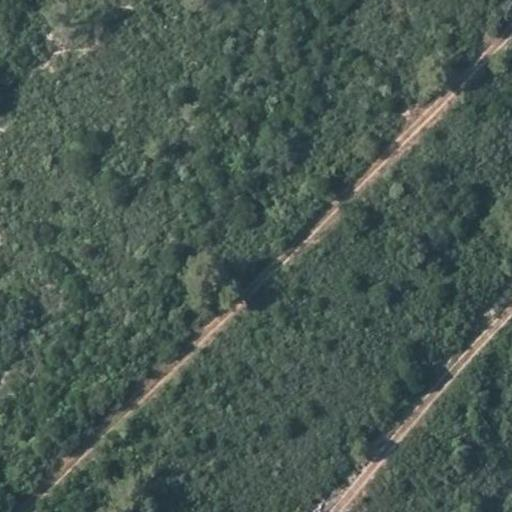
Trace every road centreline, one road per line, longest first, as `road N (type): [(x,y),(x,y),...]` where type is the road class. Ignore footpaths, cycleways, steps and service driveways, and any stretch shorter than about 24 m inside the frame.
road 1 (track): [(511,31),(23,511)]
road 2 (track): [(511,314),(335,511)]
